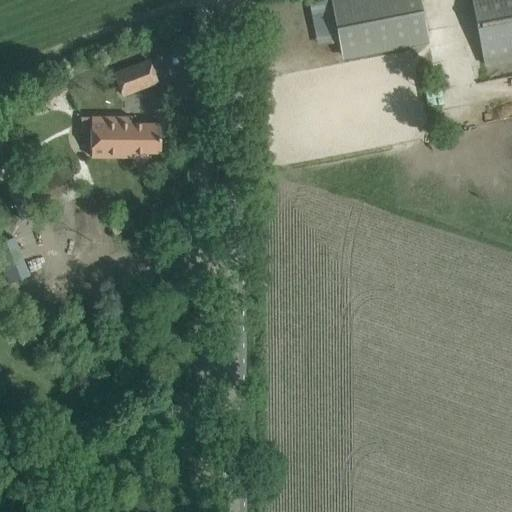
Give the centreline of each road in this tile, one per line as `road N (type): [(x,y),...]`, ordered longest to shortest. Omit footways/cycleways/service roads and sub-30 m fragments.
road 1 (tertiary): [(234,511),(230,0)]
road 2 (track): [(196,0),(0,73)]
